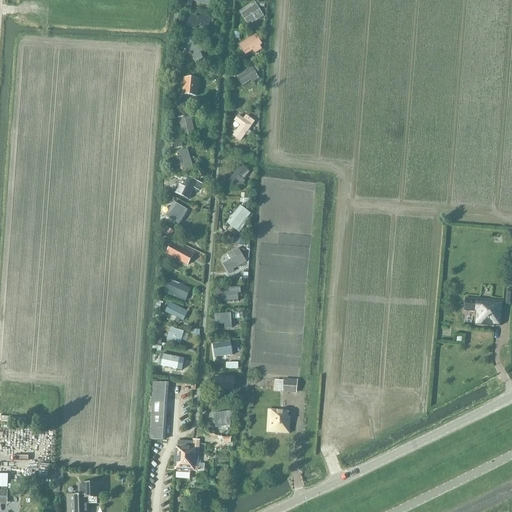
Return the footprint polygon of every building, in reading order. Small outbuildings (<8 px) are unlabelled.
[(262,17),(261,16),(263,14),(256,4),(241,14),(248,26),(262,17)] [(200,13),(198,18),(192,15),(187,26),(195,30),(197,25),(206,30),(212,19),(200,13)] [(259,46),(262,44),(255,34),(239,45),(245,55),(252,50),(254,54),(262,49),(259,46)] [(193,36),(191,36),(184,40),(195,64),(203,60),(193,36)] [(237,78),(242,86),(250,80),(252,83),(259,78),(251,66),(244,70),(246,72),(237,78)] [(182,96),(197,97),(199,80),(184,78),(182,96)] [(178,118),(182,137),(195,135),(191,115),(178,118)] [(234,121),(240,126),(233,136),(240,141),(255,122),(246,115),(244,119),(239,115),(234,121)] [(173,159),(175,167),(183,164),(182,164),(184,170),(193,167),(187,149),(178,152),(180,157),(181,156),(181,157),(173,159)] [(245,182),(243,180),(249,172),(241,166),(228,181),(239,190),(245,182)] [(179,185),(175,193),(188,200),(194,189),(199,191),(202,184),(188,177),(183,187),(179,185)] [(165,216),(179,225),(188,211),(174,202),(165,216)] [(232,218),(228,223),(237,230),(246,219),(250,214),(241,206),(232,218)] [(170,237),(174,232),(168,229),(165,234),(170,237)] [(193,256),(171,244),(166,254),(188,265),(193,256)] [(231,260),(223,264),(229,275),(235,272),(234,270),(247,263),(244,259),(247,258),(240,246),(227,254),(231,260)] [(164,293),(185,302),(190,290),(169,281),(164,293)] [(218,295),(219,303),(239,301),(238,294),(241,294),(241,287),(230,288),(221,289),(221,295),(218,295)] [(464,311),(476,312),(475,325),(494,327),(494,325),(501,326),(503,302),(465,298),(464,311)] [(170,304),(166,312),(183,321),(187,313),(170,304)] [(232,328),(231,317),(233,317),(233,319),(243,318),(243,312),(233,313),(233,315),(231,315),(231,313),(214,315),(215,325),(224,325),(224,328),(232,328)] [(167,341),(180,345),(184,333),(171,329),(167,341)] [(215,358),(233,355),(231,342),(213,345),(215,358)] [(170,369),(177,370),(180,359),(164,355),(161,368),(170,370),(170,369)] [(215,391),(234,392),(234,377),(215,376),(215,391)] [(281,391),(281,379),(271,379),(271,391),(281,391)] [(283,391),(297,391),(298,380),(284,379),(283,391)] [(151,439),(161,439),(164,439),(168,385),(155,384),(151,439)] [(289,417),(290,411),(271,410),(269,433),(290,435),(292,418),(289,417)] [(231,411),(213,414),(215,428),(231,426),(230,418),(232,418),(231,411)] [(203,425),(200,432),(208,435),(211,428),(203,425)] [(336,451),(356,446),(352,431),(333,436),(336,451)] [(26,441),(14,440),(13,464),(26,465),(26,441)] [(176,475),(190,477),(191,468),(198,469),(200,447),(179,445),(179,451),(178,451),(176,467),(177,467),(176,475)] [(31,453),(31,470),(51,470),(52,453),(31,453)] [(0,468),(1,471),(11,468),(8,459),(0,460),(0,468)] [(87,511),(87,502),(99,502),(98,484),(79,485),(79,496),(67,497),(68,506),(71,506),(71,511),(87,511)]
